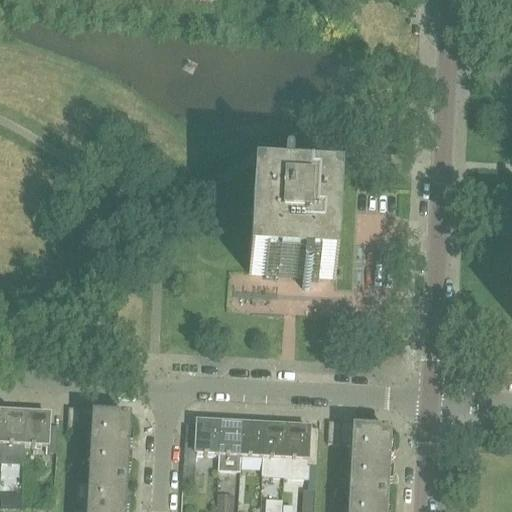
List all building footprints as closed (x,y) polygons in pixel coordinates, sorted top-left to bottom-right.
[(250,277),(336,281),(341,194),(254,189),(250,277)] [(68,433),(80,434),(81,412),(69,411),(68,433)] [(92,434),(93,420),(93,412),(81,412),(80,434),(92,434)] [(4,448),(26,450),(28,417),(6,415),(4,448)] [(50,418),(28,417),(26,450),(49,451),(50,418)] [(93,420),(92,434),(89,486),(128,488),(131,422),(93,420)] [(330,447),(341,448),(343,426),(331,425),(330,447)] [(355,427),(343,426),(341,448),(353,449),(354,434),(355,427)] [(206,459),(220,460),(222,428),(199,427),(199,430),(187,430),(184,489),(196,489),(198,459),(206,459)] [(243,461),(244,429),(222,428),(220,460),(220,476),(242,477),(243,461)] [(243,461),(263,462),(265,462),(267,430),(244,429),(243,461)] [(287,463),(289,432),(267,430),(265,462),(287,463)] [(311,433),(289,432),(287,463),(304,464),(304,471),(319,472),(321,433),(311,433)] [(354,434),(353,449),(351,501),(389,502),(392,436),(354,434)] [(126,511),(128,488),(89,486),(88,511),(126,511)] [(306,497),(305,511),(317,511),(318,498),(306,497)] [(351,501),(350,511),(388,511),(389,502),(351,501)]
